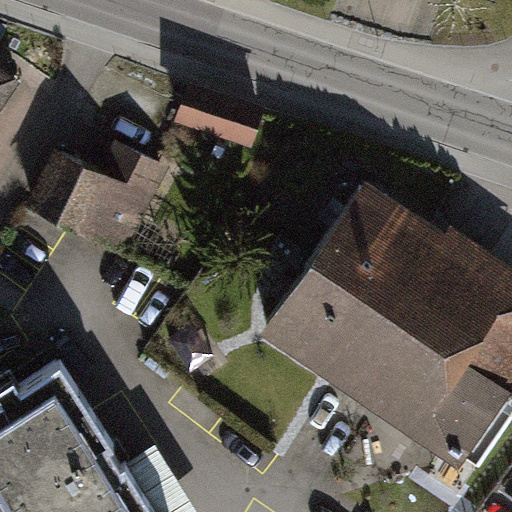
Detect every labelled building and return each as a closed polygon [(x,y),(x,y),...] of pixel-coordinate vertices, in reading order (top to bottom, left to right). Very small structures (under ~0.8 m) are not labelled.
[(0,101),(23,68),(0,53),(0,101)] [(266,109),(192,87),(181,124),(254,147),(266,109)] [(64,156),(38,209),(120,250),(159,170),(111,146),(98,173),(64,156)] [(369,170),(264,324),(461,460),(511,388),(511,255),(454,215),(450,221),(369,170)] [(15,367),(0,376),(0,511),(167,511),(130,454),(65,351),(23,378),(15,367)]
